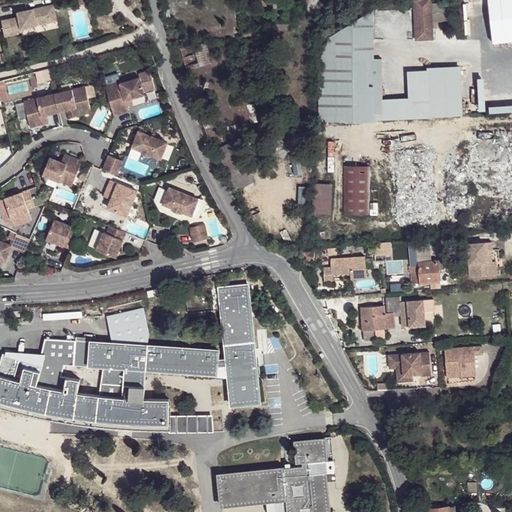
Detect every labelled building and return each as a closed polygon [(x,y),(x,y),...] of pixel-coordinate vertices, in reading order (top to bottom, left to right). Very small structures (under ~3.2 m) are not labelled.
[(429,0),(412,0),(414,40),(432,39),(429,0)] [(435,4),(436,19),(453,18),(452,2),(435,4)] [(1,20),(4,35),(21,31),(20,28),(56,20),(53,4),(33,8),(34,11),(28,12),(27,9),(17,12),(18,17),(1,20)] [(372,41),(372,8),(328,37),(317,61),(318,121),(371,120),(371,86),(367,86),(366,58),(372,58),(372,41)] [(194,44),(180,47),(186,70),(200,66),(212,62),(206,41),(195,45),(194,44)] [(371,86),(371,120),(428,118),(427,69),(406,70),(407,98),(381,98),(381,58),(372,58),(366,58),(367,86),(371,86)] [(451,69),(427,69),(428,118),(452,118),(451,69)] [(451,69),(452,118),(460,118),(459,69),(451,69)] [(121,83),(106,88),(115,117),(130,113),(128,108),(127,102),(132,100),(145,96),(140,79),(122,85),(121,83)] [(85,89),(26,103),(33,134),(45,131),(43,122),(48,121),(61,118),(73,115),(78,114),(80,123),(92,119),(85,89)] [(246,135),(243,122),(226,126),(229,138),(246,135)] [(167,144),(138,132),(132,148),(142,152),(141,153),(150,157),(150,156),(160,160),(167,144)] [(279,133),(269,135),(270,138),(272,147),(282,145),(279,133)] [(270,138),(251,142),(254,155),(273,150),(272,147),(270,138)] [(212,149),(233,191),(253,180),(231,139),(212,149)] [(494,144),(498,160),(511,157),(506,140),(494,144)] [(68,165),(63,163),(51,158),(44,175),(73,187),(83,162),(76,159),(71,157),(68,165)] [(109,157),(104,170),(120,177),(126,163),(109,157)] [(320,182),(333,182),(332,157),(320,157),(320,182)] [(370,166),(344,166),(343,214),(369,214),(370,166)] [(139,193),(112,182),(107,195),(114,198),(113,201),(110,209),(129,217),(139,193)] [(314,212),(337,214),(337,182),(333,182),(320,182),(315,182),(314,212)] [(159,187),(154,200),(161,203),(166,189),(159,187)] [(199,199),(169,188),(163,204),(173,208),(173,210),(182,213),(182,212),(192,215),(199,199)] [(30,191),(5,199),(12,219),(29,213),(28,210),(36,207),(30,191)] [(72,249),(78,233),(71,230),(72,226),(55,220),(47,239),(72,249)] [(189,229),(192,243),(209,240),(206,225),(189,229)] [(127,233),(110,227),(107,234),(104,233),(97,250),(117,258),(127,233)] [(18,233),(14,245),(12,250),(26,255),(32,239),(18,233)] [(14,245),(0,239),(0,258),(7,261),(12,250),(14,245)] [(393,250),(392,242),(378,244),(378,248),(376,249),(376,252),(393,250)] [(470,276),(487,275),(486,262),(492,262),(491,250),(493,250),(492,242),(468,244),(470,276)] [(365,257),(331,260),(331,267),(323,268),(325,282),(333,281),(333,275),(348,274),(348,271),(350,271),(351,273),(351,279),(367,278),(365,257)] [(438,261),(418,263),(418,265),(411,266),(412,283),(439,282),(439,270),(438,261)] [(486,262),(487,275),(497,274),(496,261),(492,262),(486,262)] [(253,320),(249,287),(240,287),(239,285),(219,287),(223,323),(253,320)] [(385,313),(395,312),(394,297),(364,299),(365,307),(385,305),(385,313)] [(394,297),(395,312),(402,311),(402,301),(401,297),(394,297)] [(425,299),(402,301),(402,311),(404,327),(427,325),(425,299)] [(385,328),(396,327),(395,312),(385,313),(385,305),(365,307),(361,307),(362,330),(363,330),(385,328)] [(258,374),(258,366),(247,367),(246,357),(256,356),(253,320),(223,323),(226,355),(227,367),(231,405),(261,402),(258,374)] [(385,333),(385,328),(363,330),(364,338),(372,338),(372,334),(385,333)] [(216,358),(216,350),(76,339),(75,362),(102,365),(145,368),(214,374),(215,370),(216,358)] [(444,345),(446,370),(461,369),(461,372),(476,371),(474,351),(483,350),(482,342),(444,345)] [(430,352),(388,355),(389,368),(397,368),(403,367),(404,381),(414,381),(413,374),(413,371),(416,371),(416,374),(421,374),(422,376),(432,375),(430,352)] [(227,367),(226,355),(216,358),(215,370),(227,367)] [(8,356),(3,374),(10,376),(15,358),(8,356)] [(257,361),(256,356),(246,357),(247,367),(258,366),(257,361)] [(15,358),(10,376),(30,381),(35,364),(15,358)] [(35,364),(30,381),(63,388),(66,375),(67,371),(35,364)] [(143,397),(145,368),(102,365),(101,394),(143,397)] [(79,378),(78,391),(92,394),(96,394),(99,371),(81,369),(79,378)] [(0,373),(0,402),(76,420),(88,422),(168,427),(168,398),(143,397),(101,394),(96,394),(92,394),(78,391),(63,388),(30,381),(10,376),(3,374),(0,373)] [(78,391),(79,378),(66,375),(63,388),(78,391)] [(329,441),(295,443),(296,460),(301,460),(302,467),(282,468),(283,474),(220,479),(221,505),(286,500),(286,504),(275,504),(275,511),(321,511),(328,511),(326,474),(310,475),(309,459),(331,458),(329,441)]
